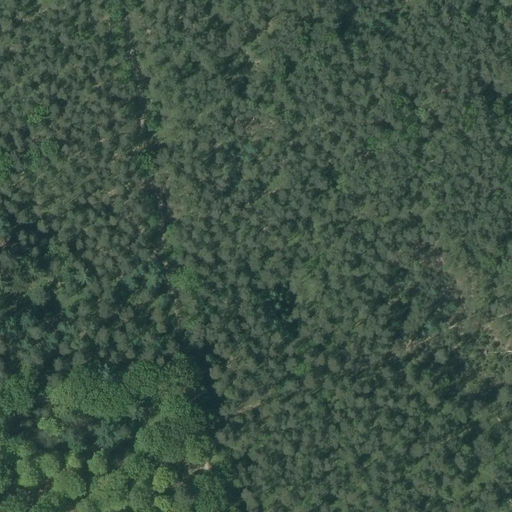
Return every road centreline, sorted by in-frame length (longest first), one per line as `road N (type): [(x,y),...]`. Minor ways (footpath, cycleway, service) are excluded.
road 1 (track): [(212,511),(121,0)]
road 2 (track): [(511,308),(198,429)]
road 3 (track): [(0,406),(188,388)]
